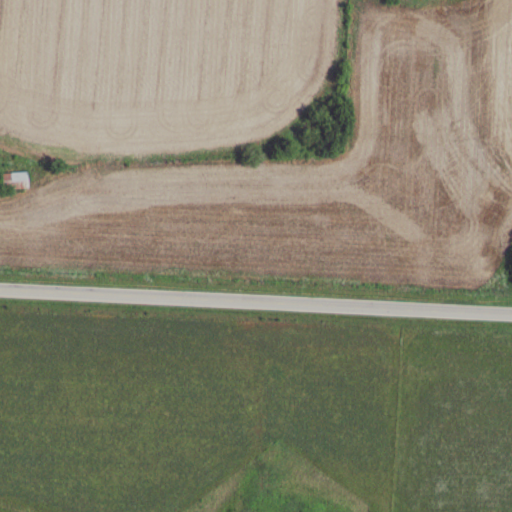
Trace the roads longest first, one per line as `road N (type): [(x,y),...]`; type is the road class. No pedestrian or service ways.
road 1 (track): [(0,154),(83,183),(120,186),(297,187),(319,179),(342,163),(350,142),(358,20),(375,0)]
road 2 (secondary): [(511,314),(0,291)]
